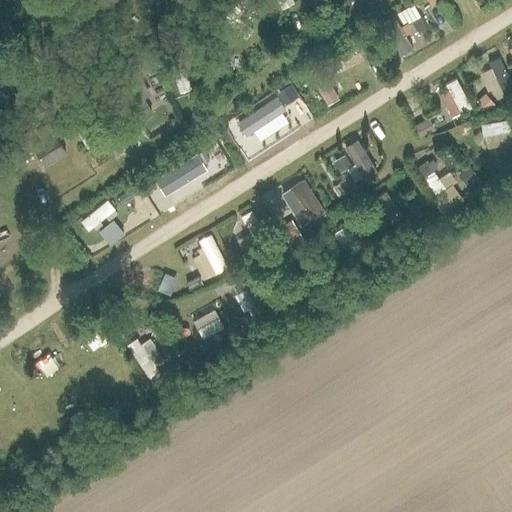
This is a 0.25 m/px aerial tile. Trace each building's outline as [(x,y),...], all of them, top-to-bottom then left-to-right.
[(226,6),(219,15),(246,38),(254,29),(226,6)] [(422,17),(413,22),(419,32),(428,27),(422,17)] [(381,28),(401,58),(416,47),(410,38),(395,18),(381,28)] [(336,53),(343,64),(355,57),(348,46),(336,53)] [(180,49),(166,54),(179,93),(193,88),(180,49)] [(365,51),(341,68),(350,82),(375,66),(365,51)] [(142,61),(150,75),(161,69),(154,55),(142,61)] [(511,82),(502,57),(490,62),(493,69),(482,73),(489,91),(496,88),(499,97),(511,91),(511,82)] [(0,96),(9,94),(0,66),(0,96)] [(151,94),(139,74),(114,89),(136,124),(154,113),(144,98),(151,94)] [(448,90),(440,94),(451,117),(468,108),(454,80),(446,85),(448,90)] [(289,87),(279,93),(287,106),(297,100),(289,87)] [(486,94),(478,101),(485,110),(494,102),(486,94)] [(83,114),(75,102),(65,108),(65,109),(61,112),(66,121),(71,118),(73,120),(83,114)] [(281,102),(254,119),(263,134),(290,118),(281,102)] [(429,118),(416,126),(422,137),(436,130),(429,118)] [(65,132),(58,119),(35,131),(41,143),(34,147),(44,167),(68,155),(58,135),(65,132)] [(88,123),(75,130),(95,164),(108,156),(88,123)] [(511,124),(511,123),(483,127),(485,140),(511,135),(511,124)] [(357,137),(342,145),(347,155),(334,163),(342,176),(355,169),(363,182),(379,174),(357,137)] [(19,157),(11,143),(0,150),(9,164),(19,157)] [(197,153),(173,169),(181,182),(206,167),(197,153)] [(473,192),(483,185),(470,166),(458,175),(465,185),(468,184),(473,192)] [(489,177),(493,184),(500,179),(496,173),(489,177)] [(437,174),(426,181),(437,198),(433,201),(443,216),(463,203),(452,188),(449,190),(437,174)] [(305,178),(290,188),(313,223),(328,213),(305,178)] [(349,179),(341,184),(346,193),(347,194),(355,189),(349,179)] [(340,183),(333,187),(339,197),(346,193),(341,184),(340,183)] [(128,191),(116,198),(121,206),(133,199),(128,191)] [(388,192),(379,199),(396,223),(405,216),(388,192)] [(417,203),(410,208),(415,217),(422,212),(417,203)] [(104,206),(81,224),(91,237),(114,219),(104,206)] [(252,213),(244,218),(259,243),(267,238),(252,213)] [(105,228),(113,239),(124,230),(117,220),(105,228)] [(293,222),(282,229),(288,240),(299,232),(293,222)] [(345,227),(334,235),(348,256),(359,248),(345,227)] [(194,259),(206,283),(219,276),(216,269),(226,264),(213,237),(200,243),(203,249),(199,250),(202,255),(194,259)] [(243,249),(232,255),(236,264),(248,257),(243,249)] [(188,281),(192,289),(203,283),(199,276),(188,281)] [(250,282),(228,293),(240,319),(263,308),(250,282)] [(210,302),(189,314),(204,342),(225,331),(210,302)] [(249,317),(236,323),(241,334),(254,328),(249,317)] [(140,340),(129,347),(152,382),(175,367),(157,340),(145,348),(140,340)]
